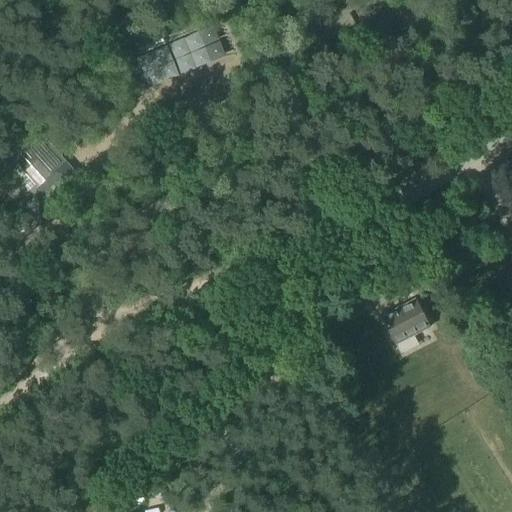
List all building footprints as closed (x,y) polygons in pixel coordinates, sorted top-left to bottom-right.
[(354,8),(361,2),(359,0),(349,0),(348,2),(354,8)] [(396,56),(387,24),(364,31),(373,63),(396,56)] [(66,162),(37,132),(0,168),(0,173),(7,181),(37,151),(57,172),(66,162)] [(135,213),(137,216),(147,233),(197,202),(184,181),(135,213)] [(13,221),(10,234),(20,236),(22,223),(13,221)] [(381,318),(395,344),(429,327),(416,300),(381,318)]
